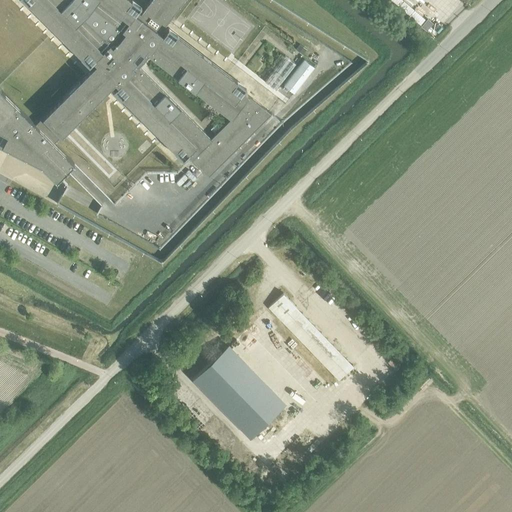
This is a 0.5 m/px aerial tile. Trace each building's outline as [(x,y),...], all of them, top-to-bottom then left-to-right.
[(35,124),(33,122),(15,104),(1,117),(0,118),(15,133),(6,143),(36,160),(39,157),(59,177),(60,177),(74,163),(56,145),(53,143),(114,82),(117,85),(117,86),(118,85),(121,89),(182,150),(183,151),(187,155),(186,155),(187,156),(187,155),(203,171),(215,159),(220,164),(225,159),(223,157),(229,151),(231,153),(271,113),(248,96),(243,92),(244,91),(243,91),(238,88),(237,87),(169,35),(169,34),(165,32),(166,31),(165,31),(161,29),(183,0),(150,0),(140,13),(137,10),(138,10),(137,9),(137,10),(133,7),(132,6),(124,0),(32,0),(89,56),(89,57),(93,60),(92,61),(93,60),(96,63),(85,74),(35,124)] [(264,81),(275,89),(295,63),(284,55),(264,81)] [(304,59),(284,85),(294,93),(314,67),(304,59)] [(0,122),(13,135),(15,133),(0,118),(1,117),(15,104),(0,89),(0,122)] [(353,365),(283,292),(268,307),(338,380),(353,365)]
